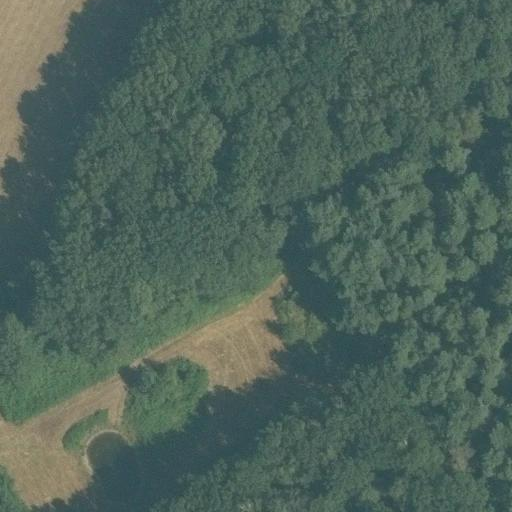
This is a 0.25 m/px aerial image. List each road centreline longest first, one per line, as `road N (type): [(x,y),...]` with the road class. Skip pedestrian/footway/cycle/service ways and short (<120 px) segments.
road 1 (track): [(58,295),(57,227),(181,0)]
road 2 (track): [(58,295),(294,209)]
road 3 (track): [(294,209),(511,139)]
